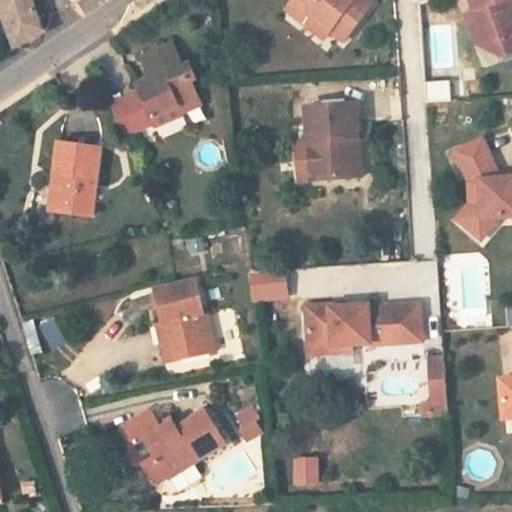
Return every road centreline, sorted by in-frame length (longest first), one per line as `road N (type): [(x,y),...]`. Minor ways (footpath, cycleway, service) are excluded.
road 1 (residential): [(0,274),(52,413),(77,511)]
road 2 (unclassified): [(0,87),(130,0)]
